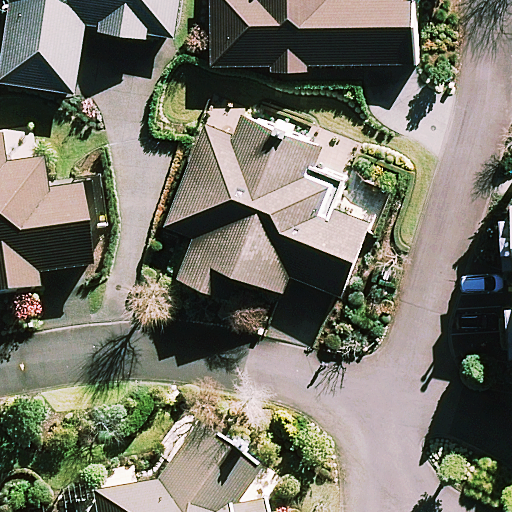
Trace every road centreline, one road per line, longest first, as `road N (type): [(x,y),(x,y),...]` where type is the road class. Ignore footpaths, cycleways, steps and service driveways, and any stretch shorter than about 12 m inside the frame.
road 1 (residential): [(492,0),(496,43),(482,116),(394,399)]
road 2 (residential): [(394,399),(195,357),(0,370)]
